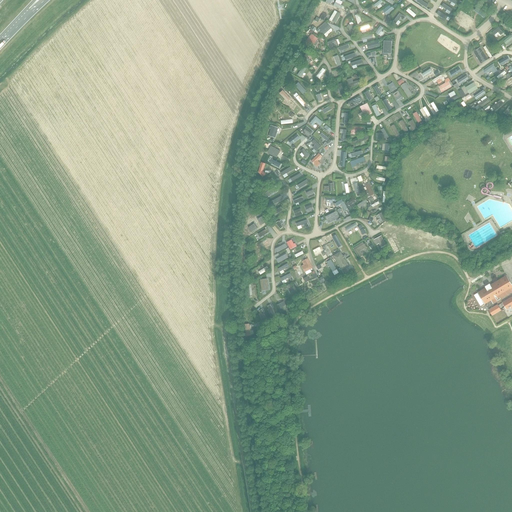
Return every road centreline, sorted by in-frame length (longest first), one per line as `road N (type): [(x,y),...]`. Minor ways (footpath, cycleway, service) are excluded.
road 1 (track): [(310,0),(250,139),(231,222),(235,343)]
road 2 (track): [(279,324),(303,511)]
road 3 (track): [(235,343),(262,511)]
